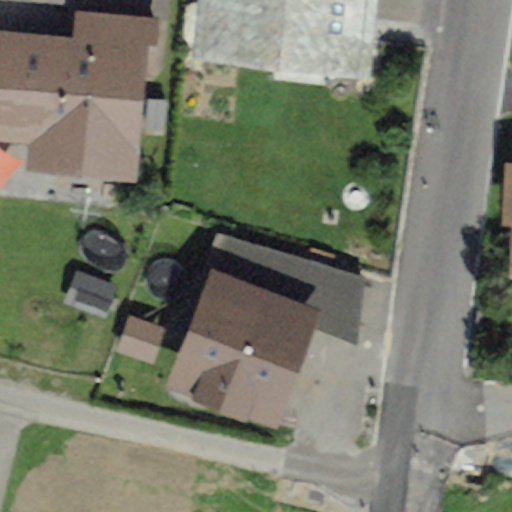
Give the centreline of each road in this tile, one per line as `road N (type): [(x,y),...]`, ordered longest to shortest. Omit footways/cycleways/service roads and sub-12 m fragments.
road 1 (tertiary): [(478,0),(410,489)]
road 2 (residential): [(0,405),(410,489)]
